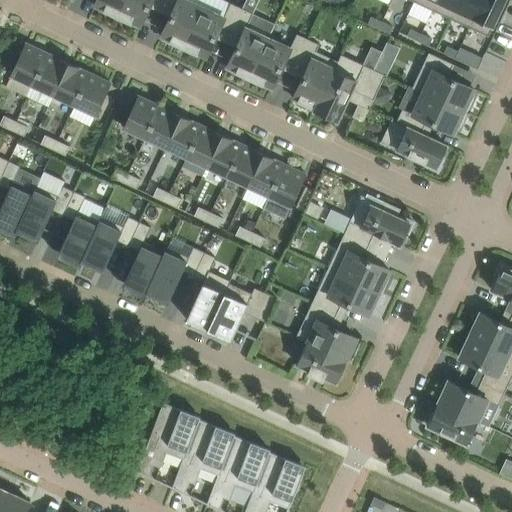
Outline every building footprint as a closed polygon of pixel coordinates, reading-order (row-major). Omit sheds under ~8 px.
[(98,0),(96,6),(118,16),(125,0),(98,0)] [(140,26),(150,6),(152,0),(159,0),(165,2),(165,0),(125,0),(118,16),(140,26)] [(175,7),(171,16),(162,36),(184,47),(203,7),(187,0),(165,0),(165,2),(175,7)] [(437,0),(414,0),(414,1),(433,10),(437,0)] [(451,18),(459,0),(437,0),(433,10),(451,18)] [(482,0),(459,0),(451,18),(470,27),(482,0)] [(482,0),(470,27),(489,36),(493,28),(494,28),(495,27),(494,26),(506,0),(482,0)] [(243,8),(231,2),(224,17),(203,7),(184,47),(206,57),(215,38),(220,28),(231,33),(243,8)] [(243,8),(231,33),(242,38),(237,48),(228,67),(250,78),(269,38),(247,28),(254,13),(243,8)] [(368,24),(379,29),(383,22),(372,17),(368,24)] [(394,27),(383,22),(379,29),(390,34),(394,27)] [(408,35),(419,41),(422,33),(412,28),(408,35)] [(286,59),(297,64),(309,39),(298,33),(291,48),(269,38),(250,78),(272,88),(282,68),(286,59)] [(422,33),(419,41),(430,46),(433,38),(422,33)] [(316,109),(335,69),(338,61),(317,51),(320,44),(309,39),(297,64),(308,69),(304,78),(294,98),(316,108),(316,109)] [(383,49),(369,44),(362,61),(387,72),(398,45),(386,40),(383,49)] [(33,85),(49,53),(27,43),(12,75),(33,85)] [(445,53),(456,58),(459,51),(449,45),(445,53)] [(459,51),(456,58),(479,69),(484,58),(461,47),(459,51)] [(449,76),(455,64),(429,52),(413,87),(424,92),(467,112),(475,95),(473,95),(471,94),(474,88),(449,76)] [(58,57),(49,53),(33,85),(54,95),(69,62),(58,57)] [(375,69),(364,64),(342,54),(338,61),(335,69),(316,109),(316,108),(314,111),(338,121),(348,99),(352,90),(363,95),(375,69)] [(75,104),(90,72),(80,67),(81,67),(69,62),(54,95),(75,104)] [(386,75),(375,69),(363,95),(374,100),(370,108),(369,108),(369,109),(370,109),(386,75)] [(111,82),(90,72),(75,104),(96,115),(111,82)] [(428,121),(434,124),(453,133),(456,127),(458,127),(458,128),(459,129),(467,112),(424,92),(414,114),(403,109),(397,122),(422,133),(428,121)] [(139,95),(124,128),(146,138),(161,105),(139,95)] [(171,110),(161,105),(146,138),(166,147),(182,114),(171,109),(171,110)] [(193,120),(182,114),(166,147),(187,157),(202,125),(193,120)] [(13,130),(17,121),(5,115),(0,124),(13,130)] [(443,155),(448,145),(422,133),(397,122),(392,119),(382,141),(425,162),(424,164),(439,171),(445,157),(443,155)] [(17,121),(13,130),(25,136),(29,126),(17,121)] [(212,129),(202,125),(187,157),(208,167),(223,134),(212,129)] [(248,141),(250,130),(231,126),(229,136),(248,141)] [(42,143),(54,149),(58,140),(46,134),(42,143)] [(234,139),(223,134),(208,167),(228,176),(244,144),(234,139)] [(58,140),(54,149),(66,155),(70,146),(58,140)] [(253,148),(244,144),(228,176),(249,186),(264,153),(253,148)] [(270,196),(285,163),(275,159),(275,158),(264,153),(249,186),(270,196)] [(0,178),(9,160),(0,155),(0,178)] [(0,178),(0,185),(9,189),(0,208),(0,228),(15,235),(17,230),(36,190),(35,190),(14,180),(21,165),(9,160),(0,178)] [(285,163),(270,196),(264,208),(285,218),(291,206),(306,173),(285,163)] [(125,182),(129,173),(117,167),(112,176),(125,182)] [(56,192),(62,180),(43,170),(37,182),(56,192)] [(141,179),(129,173),(125,182),(137,188),(141,179)] [(64,185),(59,195),(37,185),(35,190),(36,190),(17,230),(38,240),(53,210),(64,215),(75,191),(64,185)] [(166,202),(170,192),(158,187),(154,196),(166,202)] [(83,261),(85,256),(84,256),(101,220),(100,220),(79,210),(86,196),(75,191),(64,215),(74,220),(58,255),(80,265),(83,261)] [(183,198),(170,192),(166,202),(178,207),(183,198)] [(376,233),(401,245),(406,235),(408,236),(415,221),(401,215),(399,217),(372,204),(373,200),(363,195),(345,234),(370,245),(376,233)] [(305,213),(319,219),(324,206),(311,201),(305,213)] [(207,221),(212,212),(199,206),(195,215),(207,221)] [(212,212),(207,221),(220,227),(224,217),(212,212)] [(102,215),(100,220),(101,220),(84,256),(85,256),(83,261),(104,271),(106,266),(118,240),(124,243),(129,245),(140,221),(135,219),(129,216),(124,226),(102,215)] [(151,226),(140,221),(129,245),(140,250),(125,281),(123,286),(146,296),(148,291),(150,287),(149,286),(166,251),(165,251),(144,241),(151,226)] [(236,235),(249,240),(253,231),(241,225),(236,235)] [(265,237),(253,231),(249,240),(261,246),(265,237)] [(329,268),(383,293),(390,276),(389,275),(389,276),(387,275),(390,269),(364,257),(370,245),(345,234),(329,268)] [(183,271),(194,276),(205,252),(194,246),(189,256),(167,246),(165,251),(166,251),(149,286),(150,287),(148,291),(169,301),(171,296),(183,271)] [(228,287),(207,277),(216,257),(205,252),(194,276),(204,281),(187,319),(209,329),(228,287)] [(497,278),(492,289),(511,298),(511,267),(501,263),(494,277),(497,278)] [(344,302),(350,304),(369,314),(372,307),(374,308),(373,309),(375,309),(383,293),(329,268),(313,302),(338,314),(344,302)] [(244,311),(255,316),(266,292),(255,287),(252,293),(230,282),(228,287),(209,329),(231,339),(244,311)] [(278,298),(266,292),(255,316),(266,321),(264,325),(265,325),(278,298)] [(338,314),(313,302),(297,336),(308,341),(347,360),(349,357),(350,358),(352,359),(360,341),(358,341),(356,341),(358,338),(332,326),(338,314)] [(511,316),(508,325),(481,313),(470,335),(511,354),(511,353),(510,353),(511,349),(511,316)] [(460,357),(487,370),(482,382),(505,392),(511,377),(511,354),(470,335),(460,357)] [(347,360),(308,341),(297,364),(310,370),(309,372),(323,378),(324,376),(337,382),(347,360)] [(478,422),(488,400),(499,405),(505,392),(482,382),(476,393),(449,381),(438,403),(478,422)] [(164,402),(137,471),(140,472),(140,471),(139,471),(140,470),(151,474),(155,465),(161,467),(166,452),(184,458),(199,419),(200,419),(201,416),(182,409),(181,410),(164,402)] [(428,425),(468,444),(478,422),(438,403),(428,425)] [(175,489),(175,487),(174,487),(174,486),(186,491),(190,481),(196,484),(201,468),(218,475),(219,475),(234,435),(235,435),(236,432),(217,425),(216,426),(200,419),(199,419),(184,458),(172,488),(173,488),(175,489)] [(210,505),(210,504),(209,503),(209,502),(221,507),(225,498),(231,500),(236,485),(253,491),(254,491),(269,451),(270,451),(271,448),(251,441),(251,442),(235,435),(234,435),(219,475),(218,475),(207,504),(210,505)] [(266,511),(271,501),(290,508),(293,499),(306,465),(286,457),(286,459),(270,451),(269,451),(254,491),(253,491),(245,511),(266,511)] [(0,511),(1,511),(11,492),(0,487),(0,511)] [(25,511),(31,502),(11,492),(1,511),(25,511)] [(375,496),(372,504),(383,509),(387,502),(375,496)]
